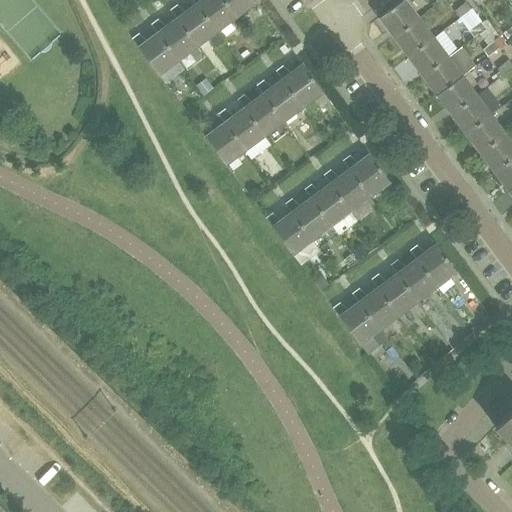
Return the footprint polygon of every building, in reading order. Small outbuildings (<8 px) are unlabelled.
[(216,30),(236,16),(223,0),(194,0),(197,3),(194,5),(216,30)] [(223,0),(236,16),(256,0),(255,0),(223,0)] [(399,0),(378,16),(393,37),(418,18),(405,0),(399,0)] [(465,2),(454,11),(459,18),(471,10),(465,2)] [(186,11),(178,4),(171,9),(178,17),(176,18),(197,45),(216,30),(194,5),(186,11)] [(167,25),(159,18),(152,23),(158,31),(158,32),(177,59),(197,45),(176,18),(167,25)] [(418,18),(393,37),(408,56),(433,37),(418,18)] [(479,21),(469,31),(474,37),(479,34),(485,29),(481,23),(479,21)] [(511,46),(511,25),(497,36),(504,45),(508,41),(511,46)] [(158,74),(177,59),(158,32),(148,39),(139,32),(132,38),(138,47),(158,74)] [(408,56),(422,75),(447,56),(433,37),(408,56)] [(487,45),(483,49),(488,56),(499,47),(493,40),(487,45)] [(422,75),(437,95),(462,76),(447,56),(422,75)] [(511,64),(508,59),(497,69),(502,76),(507,71),(511,67),(511,64)] [(283,65),(277,70),(283,78),(281,80),(302,106),(312,98),(319,108),(322,106),(327,112),(334,106),(303,64),(291,72),(283,65)] [(451,114),(476,95),(462,76),(437,95),(451,114)] [(282,121),(302,106),(281,80),(272,86),(264,79),(257,84),(263,93),(261,95),(282,121)] [(206,80),(196,87),(201,95),(211,87),(206,80)] [(263,135),(282,121),(261,95),(253,101),(245,94),(238,99),(244,107),(243,108),(263,135)] [(451,114),(466,133),(491,115),(476,95),(451,114)] [(225,121),(224,122),(245,149),(263,135),(243,108),(233,115),(225,108),(219,113),(225,121)] [(466,133),(480,153),(505,134),(491,115),(466,133)] [(225,164),(245,149),(224,122),(214,129),(206,122),(199,128),(205,136),(205,137),(225,164)] [(511,143),(505,134),(480,153),(494,172),(511,159),(511,143)] [(396,190),(390,181),(370,154),(358,162),(350,155),(344,160),(350,168),(348,170),(369,196),(378,189),(385,198),(396,190)] [(511,159),(494,172),(509,192),(511,189),(511,159)] [(351,210),(369,196),(348,170),(339,176),(331,169),(324,174),(330,183),(351,210)] [(331,224),(351,210),(330,183),(320,191),(312,184),(305,189),(311,197),(311,198),(331,224)] [(291,212),(312,238),(331,224),(311,198),(301,205),(292,198),(286,203),(292,211),(291,212)] [(292,253),(312,238),(291,212),(281,219),(273,212),(266,218),(272,226),(271,227),(292,253)] [(456,270),(436,243),(425,252),(417,245),(410,250),(417,258),(415,259),(434,286),(456,270)] [(360,244),(350,252),(358,262),(368,255),(360,244)] [(415,301),(434,286),(415,259),(406,266),(398,259),(391,264),(397,272),(395,274),(415,301)] [(397,314),(415,301),(395,274),(387,280),(379,273),(372,278),(378,286),(377,288),(397,314)] [(328,284),(322,274),(313,280),(320,290),(328,284)] [(378,328),(397,314),(377,288),(367,295),(359,288),(352,293),(359,301),(358,301),(378,328)] [(339,316),(359,343),(378,328),(358,301),(348,309),(340,302),(333,307),(339,316)] [(511,410),(495,427),(510,443),(511,444),(511,410)]
